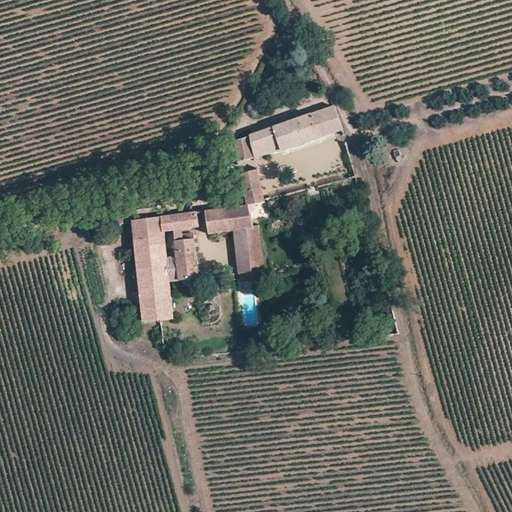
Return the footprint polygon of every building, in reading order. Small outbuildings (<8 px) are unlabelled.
[(334,105),(234,141),(238,163),(280,151),(281,152),(321,139),(321,138),(343,130),(334,106),(334,105)] [(235,232),(255,229),(251,215),(254,213),(256,211),(257,208),(258,205),(267,203),(259,170),(240,174),(246,204),(205,210),(209,236),(235,232)] [(194,233),(183,234),(183,230),(200,228),(197,211),(132,221),(144,322),(161,321),(175,319),(171,282),(200,279),(194,233)] [(240,274),(265,270),(259,228),(255,229),(235,232),(240,274)] [(265,270),(240,274),(241,283),(266,280),(265,270)] [(212,300),(208,300),(206,301),(204,302),(201,304),(199,307),(199,311),(200,316),(203,318),(206,321),(209,322),(215,321),(218,319),(220,315),(221,310),(220,306),(218,304),(215,301),(212,300)]
